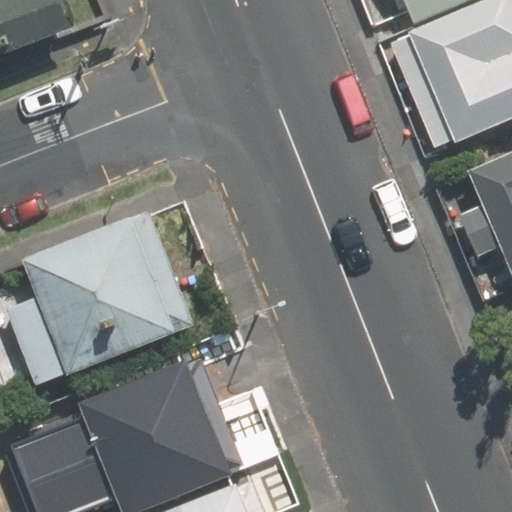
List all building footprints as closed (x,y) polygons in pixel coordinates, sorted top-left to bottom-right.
[(0,0),(0,56),(87,21),(78,0),(0,0)] [(399,0),(404,9),(413,5),(419,20),(467,0),(399,0)] [(511,2),(403,46),(446,152),(468,144),(470,150),(511,132),(511,2)] [(511,160),(482,173),(496,206),(472,216),(490,259),(511,249),(511,160)] [(83,379),(205,331),(159,215),(36,264),(51,300),(19,313),(48,389),(81,376),(83,379)] [(131,510),(253,461),(205,343),(83,393),(87,404),(30,429),(56,494),(113,470),(131,510)] [(249,511),(236,478),(149,511),(249,511)]
